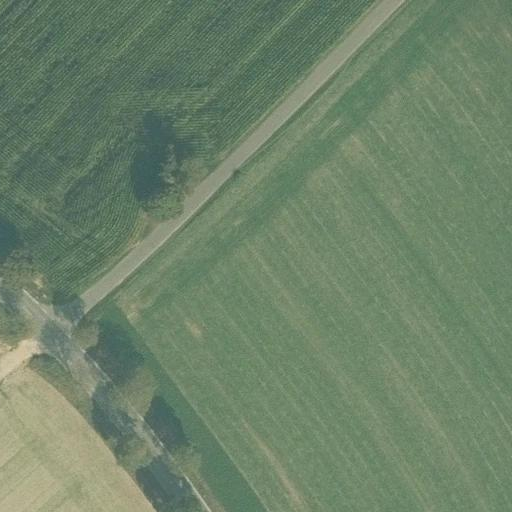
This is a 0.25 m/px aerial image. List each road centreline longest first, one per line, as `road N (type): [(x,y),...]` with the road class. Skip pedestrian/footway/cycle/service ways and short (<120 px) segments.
road 1 (unclassified): [(395,0),(48,332)]
road 2 (tertiary): [(188,511),(48,332)]
